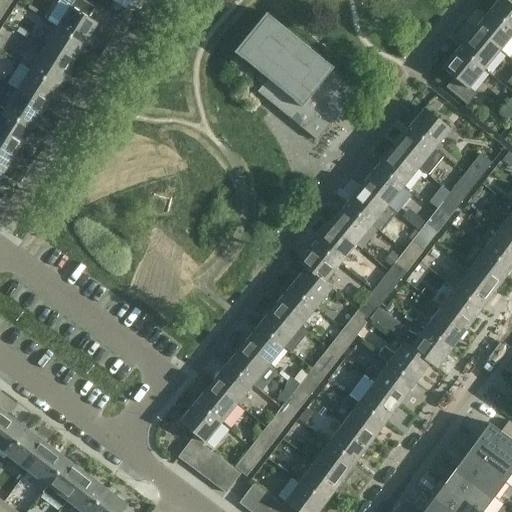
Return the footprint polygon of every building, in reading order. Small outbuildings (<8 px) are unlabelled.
[(3,0),(0,0),(0,9),(4,12),(9,4),(3,0)] [(57,0),(45,20),(56,27),(83,44),(97,23),(88,17),(95,7),(84,0),(57,0)] [(511,0),(497,0),(489,9),(511,28),(511,0)] [(511,28),(489,9),(474,29),(499,49),(511,32),(511,28)] [(316,140),(357,89),(331,69),(332,67),(265,12),(233,52),(266,79),(256,91),(316,140)] [(56,27),(43,48),(70,65),(83,44),(56,27)] [(474,29),(458,48),(483,68),(499,49),(474,29)] [(43,48),(29,69),(57,86),(70,65),(43,48)] [(441,68),(454,78),(447,86),(446,86),(445,86),(467,104),(467,103),(466,102),(473,94),(466,88),(483,68),(458,48),(441,68)] [(29,69),(16,90),(44,107),(57,86),(29,69)] [(16,90),(3,111),(30,128),(44,107),(16,90)] [(511,112),(504,106),(498,114),(509,123),(511,118),(511,112)] [(424,107),(408,127),(433,147),(449,128),(424,107)] [(3,111),(0,115),(0,138),(17,149),(30,128),(3,111)] [(408,127),(392,146),(417,167),(427,174),(442,155),(433,147),(408,127)] [(0,138),(0,167),(4,170),(17,149),(0,138)] [(392,146),(377,165),(402,186),(417,167),(392,146)] [(480,154),(474,161),(485,170),(491,162),(480,154)] [(474,161),(468,169),(479,178),(485,170),(474,161)] [(377,165),(361,185),(386,205),(402,186),(377,165)] [(461,177),(455,185),(466,194),(472,186),(461,177)] [(361,185),(345,204),(370,224),(386,205),(361,185)] [(455,185),(449,193),(460,202),(466,194),(455,185)] [(449,193),(443,201),(454,210),(460,202),(449,193)] [(443,201),(436,209),(448,217),(454,210),(443,201)] [(345,204),(330,223),(355,244),(360,248),(376,229),(370,224),(345,204)] [(511,210),(499,227),(511,237),(511,210)] [(430,217),(424,224),(435,233),(441,225),(430,217)] [(330,223),(314,242),(339,263),(355,244),(330,223)] [(435,233),(424,224),(418,232),(429,241),(435,233)] [(511,237),(499,227),(484,247),(510,267),(511,264),(511,237)] [(418,232),(412,240),(423,248),(429,241),(418,232)] [(423,248),(412,240),(406,247),(417,256),(423,248)] [(314,242),(298,261),(331,289),(332,288),(323,282),(339,263),(314,242)] [(484,247),(470,267),(496,287),(510,267),(484,247)] [(400,256),(394,263),(405,272),(411,264),(400,256)] [(305,267),(289,286),(315,308),(331,289),(298,261),(298,262),(305,267)] [(394,263),(388,271),(399,280),(405,272),(394,263)] [(470,267),(455,287),(481,307),(496,287),(470,267)] [(399,280),(388,271),(382,279),(393,287),(399,280)] [(382,279),(375,287),(387,295),(393,287),(382,279)] [(289,286),(274,305),(300,327),(315,308),(289,286)] [(455,287),(440,308),(466,327),(481,307),(455,287)] [(370,295),(363,303),(375,311),(381,304),(370,295)] [(363,303),(357,310),(369,319),(375,311),(363,303)] [(274,305),(258,325),(284,346),(300,327),(274,305)] [(440,308),(425,328),(451,347),(466,327),(440,308)] [(369,319),(357,310),(352,318),(363,327),(369,319)] [(352,318),(345,326),(357,335),(363,327),(352,318)] [(258,325),(242,344),(268,365),(284,346),(258,325)] [(403,342),(436,367),(451,347),(425,328),(410,347),(403,342)] [(339,334),(333,342),(344,351),(351,343),(339,334)] [(333,342),(329,346),(327,349),(338,358),(344,351),(333,342)] [(388,362),(414,382),(429,362),(436,368),(436,367),(403,342),(395,352),(385,345),(378,355),(388,362)] [(242,344),(226,363),(252,384),(268,365),(242,344)] [(338,358),(327,349),(321,357),(332,366),(338,358)] [(315,365),(326,374),(332,366),(321,357),(315,365)] [(388,362),(373,382),(399,402),(414,382),(388,362)] [(226,363),(211,382),(236,403),(252,384),(226,363)] [(315,365),(309,373),(320,382),(326,374),(315,365)] [(309,373),(303,381),(314,389),(320,382),(309,373)] [(349,395),(358,402),(384,421),(399,402),(373,382),(363,375),(349,395)] [(303,381),(297,388),(308,397),(314,390),(303,381)] [(211,382),(195,401),(220,422),(236,403),(211,382)] [(297,388),(291,396),(302,404),(308,397),(297,388)] [(295,413),(302,405),(290,396),(284,404),(295,413)] [(202,445),(187,464),(196,471),(211,452),(202,445),(220,422),(195,401),(179,421),(194,434),(192,437),(202,445)] [(358,402),(343,422),(369,441),(384,421),(358,402)] [(278,412),(272,420),(283,429),(289,421),(278,412)] [(7,414),(0,422),(0,449),(7,455),(27,429),(7,414)] [(272,420),(269,423),(265,427),(277,436),(283,429),(272,420)] [(490,423),(479,439),(511,463),(511,422),(508,420),(500,431),(490,423)] [(343,422),(329,442),(355,461),(369,441),(343,422)] [(265,427),(264,429),(259,435),(271,444),(277,436),(265,427)] [(27,429),(7,455),(27,470),(46,444),(27,429)] [(259,435),(253,443),(265,452),(271,444),(259,435)] [(177,456),(187,464),(202,445),(192,437),(177,456)] [(511,463),(479,439),(468,454),(504,481),(511,470),(511,463)] [(329,442),(314,462),(340,481),(355,461),(329,442)] [(46,444),(27,470),(47,485),(66,459),(46,444)] [(247,451),(233,468),(240,473),(241,472),(246,476),(258,460),(247,451)] [(211,452),(196,471),(206,478),(221,459),(211,452)] [(468,454),(457,468),(493,495),(504,481),(468,454)] [(66,459),(47,485),(41,492),(61,507),(66,500),(86,474),(66,459)] [(221,459),(206,478),(216,485),(230,466),(221,459)] [(314,462),(299,482),(325,501),(340,481),(314,462)] [(230,466),(216,485),(225,493),(240,473),(233,468),(230,466)] [(457,468),(445,484),(482,510),(493,495),(457,468)] [(86,474),(66,500),(82,511),(88,511),(106,489),(86,474)] [(272,498),(261,511),(276,511),(282,505),(291,511),(293,509),(296,511),(316,511),(325,501),(299,482),(281,505),(272,498)] [(238,502),(248,510),(262,490),(253,483),(238,502)] [(445,484),(434,499),(452,511),(480,511),(482,510),(445,484)] [(106,489),(88,511),(120,511),(126,504),(106,489)] [(262,490),(248,510),(250,511),(261,511),(272,498),(262,490)] [(452,511),(434,499),(424,511),(452,511)] [(3,501),(0,504),(0,511),(7,511),(11,507),(3,501)]
